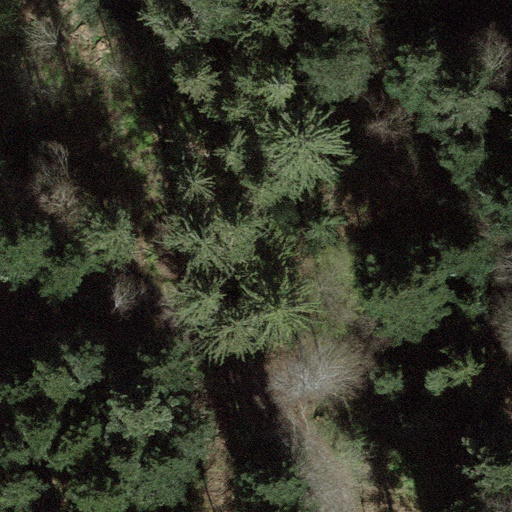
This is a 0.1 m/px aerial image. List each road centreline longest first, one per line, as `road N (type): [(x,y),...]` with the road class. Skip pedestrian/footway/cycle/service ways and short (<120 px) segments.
road 1 (track): [(0,155),(100,257),(235,360),(322,468),(339,511)]
road 2 (track): [(511,3),(262,292),(235,360)]
